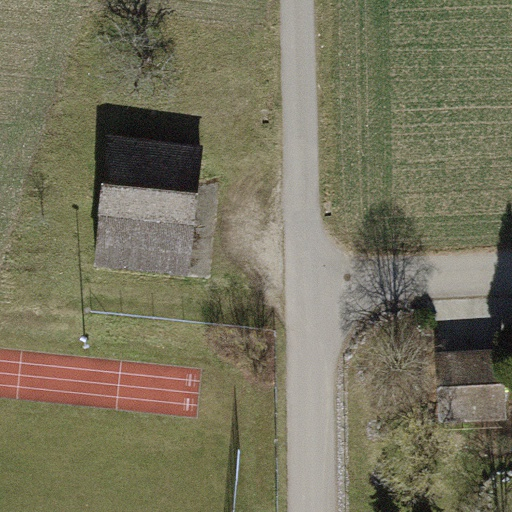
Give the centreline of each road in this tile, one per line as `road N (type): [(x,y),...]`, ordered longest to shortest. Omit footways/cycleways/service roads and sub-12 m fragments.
road 1 (residential): [(308,281),(300,0)]
road 2 (residential): [(316,511),(308,281)]
road 3 (residential): [(308,281),(511,272)]
